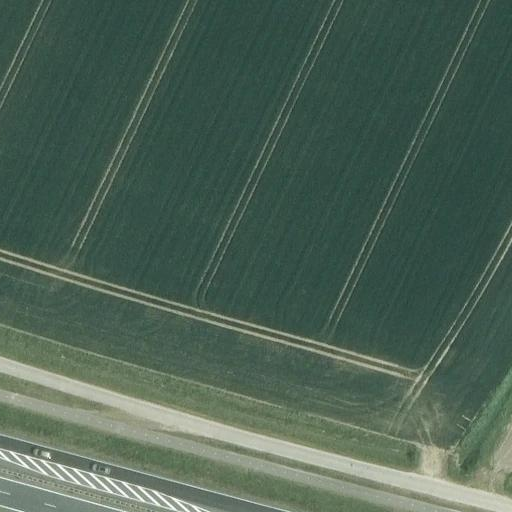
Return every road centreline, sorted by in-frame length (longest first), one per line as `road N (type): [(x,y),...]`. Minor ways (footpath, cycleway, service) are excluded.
road 1 (unclassified): [(511,496),(0,357)]
road 2 (trunk): [(233,511),(0,444)]
